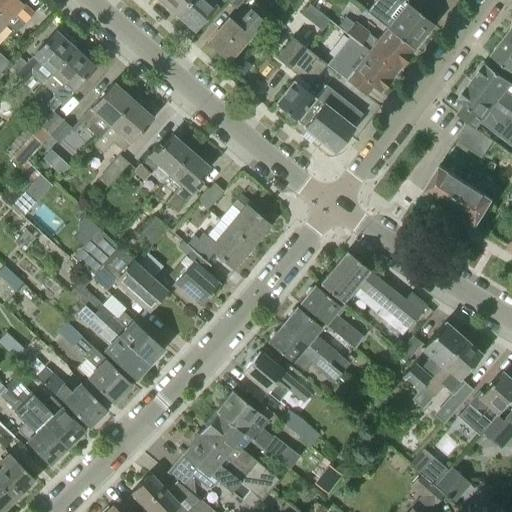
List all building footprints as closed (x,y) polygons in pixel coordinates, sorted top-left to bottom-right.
[(32,14),(17,0),(0,0),(0,17),(16,32),(32,14)] [(158,0),(176,15),(189,0),(158,0)] [(189,0),(176,15),(194,32),(217,6),(215,4),(217,0),(189,0)] [(227,0),(227,1),(236,9),(243,0),(227,0)] [(413,49),(432,25),(405,3),(394,16),(385,27),(413,49)] [(227,61),(263,21),(249,8),(235,24),(229,18),(207,43),(227,61)] [(0,30),(6,24),(15,33),(16,32),(0,17),(0,30)] [(345,34),(353,24),(345,18),(338,27),(345,34)] [(355,22),(353,24),(345,34),(394,72),(413,49),(385,27),(375,40),(368,34),(369,33),(355,22)] [(43,85),(75,49),(55,32),(26,64),(18,57),(11,65),(9,67),(26,82),(32,75),(43,85)] [(365,96),(372,87),(378,92),(394,72),(345,34),(337,45),(351,56),(352,55),(359,60),(344,79),(365,96)] [(511,41),(506,37),(492,56),(511,71),(511,41)] [(278,57),(310,84),(305,90),(294,80),(275,104),(296,121),(315,97),(324,86),(313,78),(324,64),(293,39),(278,57)] [(60,102),(82,78),(93,65),(75,49),(43,85),(53,94),(52,95),(53,96),(60,102)] [(0,71),(3,74),(9,67),(11,65),(0,55),(0,71)] [(511,83),(485,63),(472,80),(511,110),(511,83)] [(481,123),(511,145),(511,110),(472,80),(457,99),(464,104),(457,114),(476,129),(481,123)] [(112,83),(78,121),(97,138),(131,100),(112,83)] [(333,152),(353,128),(354,127),(323,102),(322,103),(315,97),(296,121),(304,127),(303,128),(333,152)] [(123,152),(152,119),(131,100),(97,138),(91,145),(102,154),(112,142),(123,152)] [(63,121),(53,112),(10,159),(22,171),(21,172),(31,183),(36,177),(31,172),(34,169),(25,162),(35,150),(63,121)] [(63,121),(35,150),(44,158),(71,128),(63,121)] [(482,159),(493,142),(467,123),(455,142),(482,159)] [(160,148),(157,146),(157,145),(132,172),(143,181),(158,166),(169,176),(190,151),(171,135),(160,148)] [(190,151),(169,176),(180,186),(165,202),(177,211),(201,184),(198,181),(209,168),(190,151)] [(128,164),(119,155),(97,179),(107,188),(128,164)] [(422,193),(476,227),(494,200),(439,165),(422,193)] [(207,210),(224,191),(215,182),(198,202),(207,210)] [(239,195),(219,220),(252,246),(270,224),(250,208),(252,206),(239,195)] [(138,235),(149,246),(166,227),(154,216),(138,235)] [(206,261),(213,254),(232,270),(252,246),(219,220),(205,236),(202,233),(197,239),(194,236),(186,244),(192,249),(206,261)] [(153,277),(137,263),(99,229),(82,246),(71,258),(93,278),(106,265),(118,276),(115,280),(148,309),(165,289),(153,277)] [(174,282),(200,305),(218,284),(204,273),(211,265),(206,261),(192,249),(186,244),(183,241),(177,248),(185,256),(168,275),(175,282),(174,282)] [(137,263),(153,277),(162,267),(146,252),(137,263)] [(347,252),(320,284),(339,300),(345,304),(353,295),(374,312),(374,313),(401,335),(427,304),(412,294),(405,301),(347,252)] [(0,268),(0,278),(14,291),(22,283),(3,265),(0,268)] [(163,349),(123,312),(117,318),(84,288),(88,283),(83,278),(70,292),(79,301),(85,306),(150,363),(163,349)] [(314,285),(299,302),(354,348),(363,337),(338,316),(346,306),(344,305),(345,304),(339,300),(336,304),(314,285)] [(102,350),(134,380),(150,363),(85,306),(79,301),(72,309),(77,313),(76,315),(107,344),(102,350)] [(296,307),(282,324),(341,373),(349,364),(337,354),(337,353),(315,335),(321,327),(296,307)] [(444,322),(420,350),(429,358),(420,368),(414,363),(400,378),(417,392),(415,395),(416,395),(464,340),(444,322)] [(111,403),(130,383),(104,359),(66,323),(57,333),(95,368),(85,378),(111,403)] [(267,342),(303,372),(309,364),(332,384),(341,373),(282,324),(267,342)] [(0,341),(0,344),(16,358),(25,348),(8,333),(0,341)] [(410,359),(424,343),(415,335),(401,351),(410,359)] [(399,350),(404,344),(399,339),(394,346),(399,350)] [(450,374),(458,381),(481,355),(464,340),(416,395),(425,404),(432,396),(433,397),(447,381),(445,379),(450,374)] [(303,403),(310,394),(258,351),(242,372),(278,402),(288,391),(303,403)] [(402,354),(396,362),(401,366),(407,359),(402,354)] [(36,377),(64,402),(88,426),(106,410),(79,382),(70,391),(63,384),(64,384),(45,367),(36,377)] [(490,422),(482,415),(488,408),(496,415),(511,396),(511,381),(500,372),(481,394),(479,392),(460,413),(458,416),(478,435),(490,422)] [(7,388),(11,391),(20,383),(14,377),(4,386),(7,388)] [(20,382),(20,383),(11,391),(17,397),(67,447),(84,430),(61,406),(51,396),(42,404),(20,382)] [(67,447),(17,397),(11,391),(4,386),(4,385),(0,388),(0,396),(15,411),(13,412),(24,423),(17,430),(27,440),(25,442),(49,465),(67,447)] [(272,437),(262,429),(268,421),(231,391),(216,410),(231,423),(263,449),(263,450),(288,470),(299,456),(274,435),(272,437)] [(289,409),(280,420),(310,445),(319,434),(289,409)] [(263,449),(231,423),(216,410),(199,431),(249,471),(257,462),(234,443),(242,433),(263,450),(263,449)] [(511,432),(511,413),(505,421),(497,415),(482,433),(499,447),(511,432)] [(376,422),(370,430),(379,437),(385,430),(376,422)] [(0,445),(3,448),(13,438),(0,425),(0,445)] [(181,452),(182,453),(167,472),(194,495),(192,478),(191,477),(193,475),(208,488),(211,488),(217,481),(241,501),(249,491),(261,499),(278,479),(257,462),(249,471),(199,431),(181,452)] [(409,463),(421,473),(423,475),(433,464),(419,452),(409,463)] [(0,464),(1,466),(0,466),(0,486),(2,488),(16,502),(24,493),(22,491),(34,479),(8,453),(0,460),(0,464)] [(319,476),(332,487),(341,475),(328,464),(319,476)] [(454,502),(470,484),(451,467),(435,485),(454,502)] [(405,511),(427,511),(443,495),(422,476),(423,475),(421,473),(409,486),(420,496),(405,511)] [(183,511),(149,474),(131,492),(149,511),(213,511),(199,500),(185,511),(183,511)] [(16,502),(2,488),(0,486),(0,511),(12,501),(15,503),(16,502)]
